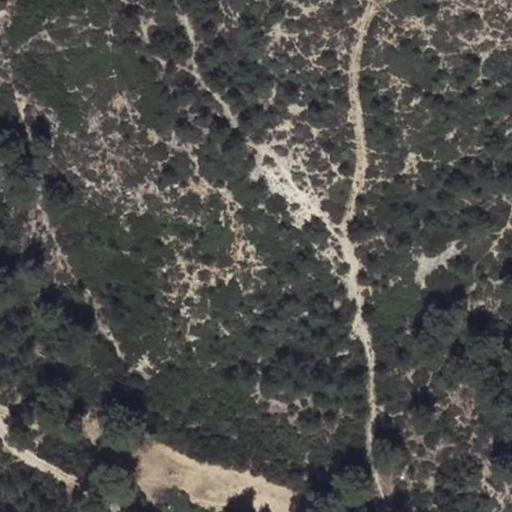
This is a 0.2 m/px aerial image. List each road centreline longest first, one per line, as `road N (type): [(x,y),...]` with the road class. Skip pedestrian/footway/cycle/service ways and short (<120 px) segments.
road 1 (track): [(403,511),(383,482),(370,438),(357,278),(364,0)]
road 2 (track): [(123,511),(0,440)]
